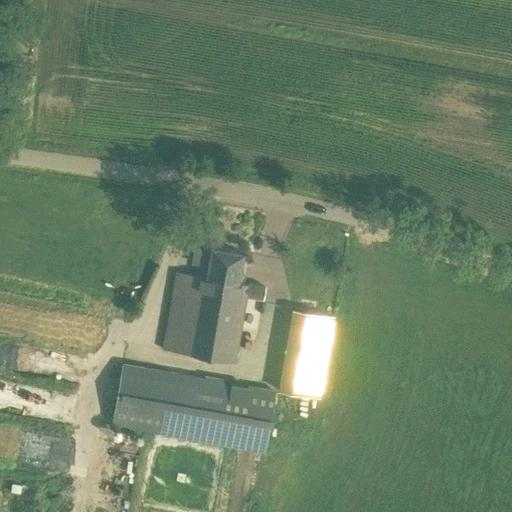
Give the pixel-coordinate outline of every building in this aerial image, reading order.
[(208,267),(206,276),(176,271),(162,348),(236,362),(247,297),(263,300),(265,286),(238,282),(243,255),(211,249),(195,246),(191,264),(208,267)] [(82,343),(87,318),(21,305),(16,330),(82,343)] [(320,398),(334,315),(291,308),(276,390),(320,398)] [(203,380),(121,365),(110,424),(216,443),(264,452),(275,390),(227,382),(204,378),(203,380)] [(0,423),(0,460),(29,464),(33,428),(0,423)]
